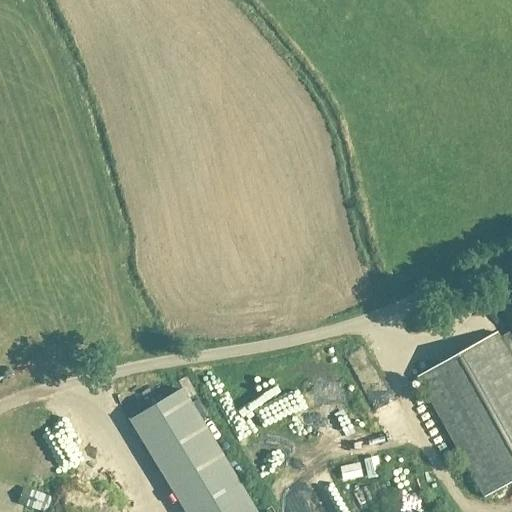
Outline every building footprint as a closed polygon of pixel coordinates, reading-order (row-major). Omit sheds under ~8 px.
[(495,334),(416,378),(484,499),(511,483),(511,298),(500,304),(511,332),(498,339),(495,334)] [(255,511),(181,388),(127,421),(180,511),(255,511)] [(380,475),(376,459),(363,461),(367,478),(380,475)] [(339,469),(342,481),(360,477),(357,465),(339,469)] [(103,477),(92,486),(109,508),(121,499),(103,477)] [(393,487),(397,498),(409,494),(405,482),(393,487)] [(36,511),(44,511),(49,499),(29,492),(24,508),(36,511)]
